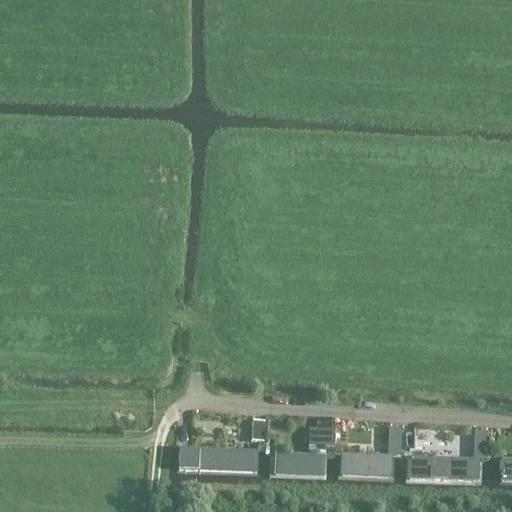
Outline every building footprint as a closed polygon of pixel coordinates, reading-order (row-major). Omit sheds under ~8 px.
[(263,444),(264,424),(250,423),(249,444),(263,444)] [(311,449),(318,449),(318,454),(325,454),(325,449),(334,449),(335,425),(319,424),(319,432),(311,432),(311,449)] [(389,432),(388,459),(401,460),(403,432),(389,432)] [(489,460),(490,436),(474,435),(473,460),(489,460)] [(258,454),(179,451),(178,474),(257,478),(258,454)] [(325,458),(275,457),(274,479),(324,481),(325,458)] [(392,482),(393,460),(341,458),(340,480),(392,482)] [(480,463),(409,460),(408,482),(480,485),(480,463)] [(511,485),(511,462),(501,462),(501,485),(511,485)]
